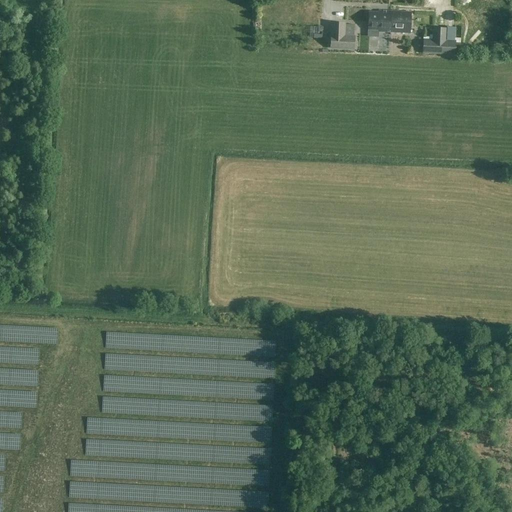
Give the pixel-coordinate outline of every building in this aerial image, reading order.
[(378,32),(391,33),(392,12),(379,11),(379,13),(369,13),(368,30),(378,30),(378,32)] [(411,13),(392,12),(391,33),(410,34),(411,13)] [(332,24),(331,48),(353,49),(354,37),(344,37),(344,25),(332,24)] [(447,36),(455,36),(455,25),(447,25),(447,36)] [(425,41),(424,53),(454,53),(455,41),(446,41),(446,29),(434,29),(434,41),(425,41)]
